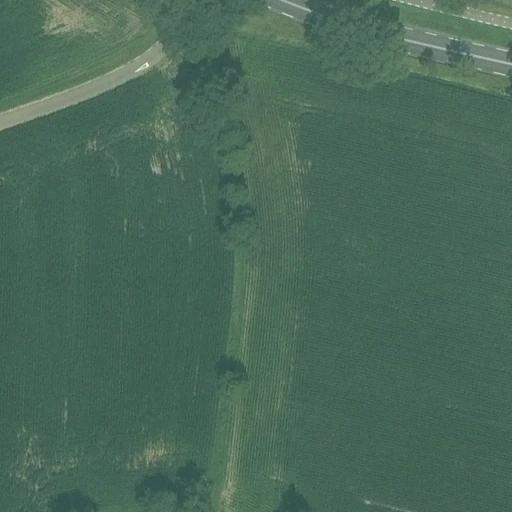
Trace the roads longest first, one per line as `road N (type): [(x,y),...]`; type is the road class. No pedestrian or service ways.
road 1 (unclassified): [(0,126),(141,68),(168,45),(196,0)]
road 2 (primary): [(511,66),(280,0)]
